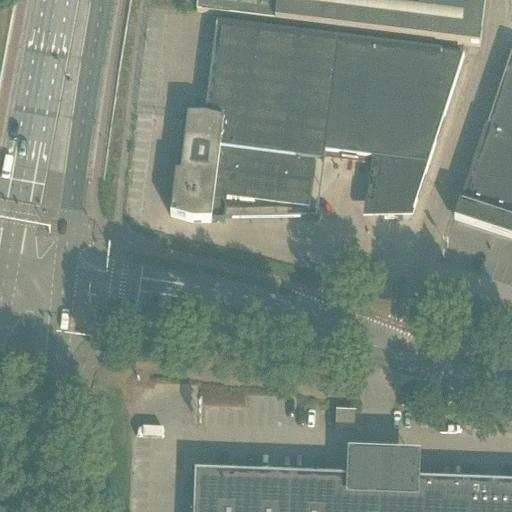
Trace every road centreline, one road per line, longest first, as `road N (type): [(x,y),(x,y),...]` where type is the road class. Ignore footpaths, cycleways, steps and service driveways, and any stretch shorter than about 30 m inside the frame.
road 1 (unclassified): [(395,352),(500,0)]
road 2 (secondary): [(70,274),(105,0)]
road 3 (unclassified): [(338,331),(215,295),(70,274)]
road 4 (unclassified): [(66,302),(338,331)]
road 5 (secondary): [(54,0),(3,262)]
road 6 (secondary): [(44,511),(66,302)]
road 7 (unclassified): [(511,390),(395,352)]
